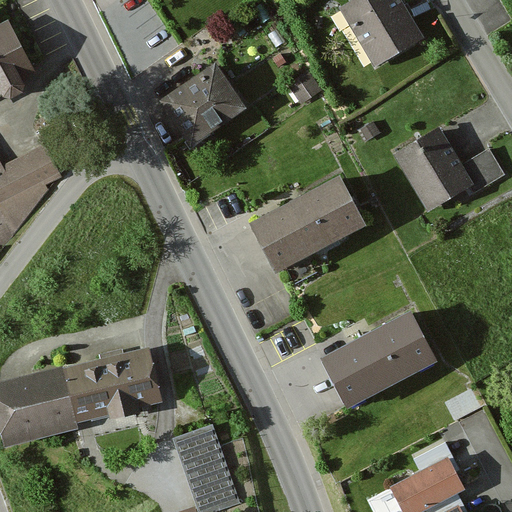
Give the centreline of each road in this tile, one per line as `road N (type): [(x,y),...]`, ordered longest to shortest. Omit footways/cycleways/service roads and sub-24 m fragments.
road 1 (secondary): [(307,511),(135,142)]
road 2 (residential): [(0,282),(86,174),(135,142)]
road 3 (secondary): [(135,142),(63,0)]
